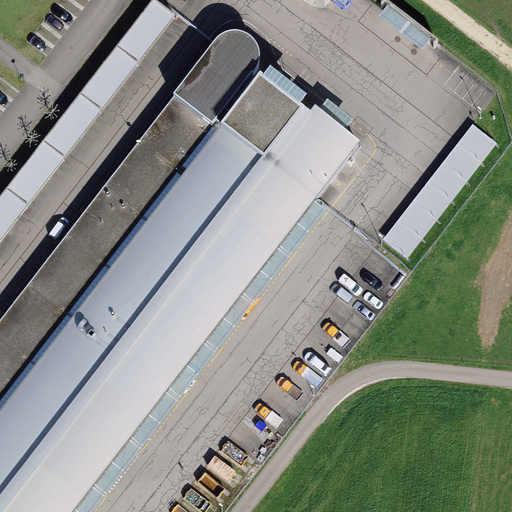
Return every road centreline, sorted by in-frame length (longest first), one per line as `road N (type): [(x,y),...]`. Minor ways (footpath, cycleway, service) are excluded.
road 1 (unclassified): [(511,382),(392,370),(319,402),(234,511)]
road 2 (unknown): [(113,0),(0,147)]
